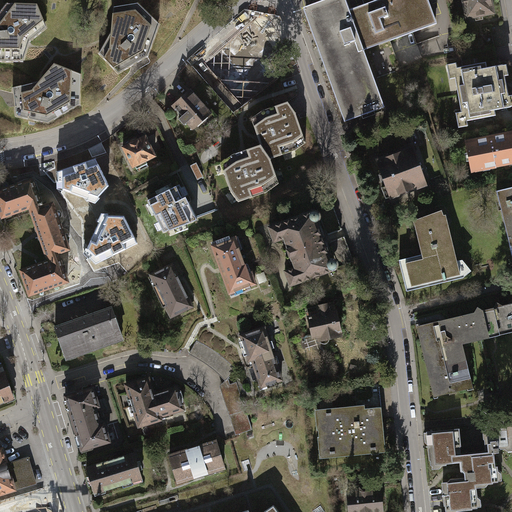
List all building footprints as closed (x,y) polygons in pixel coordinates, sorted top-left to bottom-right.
[(377,0),(372,2),(371,0),(364,0),(362,1),(364,5),(347,11),(343,0),(323,0),(302,8),(315,46),(343,121),(382,107),(361,50),(434,23),(425,0),(377,0)] [(490,0),(462,0),(466,17),(493,12),(490,0)] [(29,42),(47,27),(37,4),(6,3),(0,10),(0,61),(23,62),(29,42)] [(111,30),(98,53),(118,73),(145,58),(149,56),(159,24),(137,3),(113,7),(111,30)] [(212,66),(210,64),(206,67),(211,74),(216,72),(231,89),(236,88),(239,92),(260,73),(259,66),(265,60),(273,53),(270,49),(264,43),(263,36),(266,33),(254,25),(245,33),(227,49),(221,52),(217,57),(220,60),(212,66)] [(491,34),(477,36),(479,50),(494,48),(491,34)] [(486,68),(485,62),(455,69),(459,84),(455,85),(459,105),(462,104),(466,120),(466,122),(495,116),(494,110),(511,106),(501,65),(486,68)] [(81,74),(54,63),(39,81),(12,88),(15,116),(48,123),(80,104),(81,74)] [(214,117),(190,91),(182,99),(173,107),(181,115),(178,118),(184,125),(186,122),(192,128),(200,120),(205,125),(214,117)] [(261,145),(270,159),(295,150),(306,143),(295,113),(288,102),(263,111),(251,118),(259,139),(261,145)] [(503,163),(511,161),(511,132),(466,142),(471,170),(492,167),(492,164),(503,163)] [(129,144),(122,148),(132,168),(135,166),(137,171),(148,166),(145,160),(154,155),(144,137),(137,141),(135,138),(128,141),(129,144)] [(233,154),(221,163),(231,191),(239,202),(267,192),(279,184),(270,159),(261,145),(242,151),(233,154)] [(378,161),(383,173),(379,175),(382,183),(386,182),(388,187),(383,189),(386,199),(426,184),(413,149),(378,161)] [(63,189),(63,190),(88,199),(90,194),(98,197),(109,186),(96,159),(58,172),(58,181),(63,181),(63,189)] [(511,161),(503,163),(507,176),(511,174),(511,161)] [(48,166),(42,168),(53,196),(59,194),(48,166)] [(39,208),(39,207),(29,179),(11,185),(0,188),(0,216),(27,207),(29,212),(39,208)] [(148,200),(159,221),(155,223),(159,231),(163,229),(164,232),(196,220),(184,195),(188,194),(184,186),(180,188),(179,185),(148,200)] [(511,254),(511,187),(497,191),(511,255),(511,254)] [(37,234),(46,260),(46,261),(57,257),(55,253),(67,249),(50,203),(39,207),(39,208),(29,212),(36,233),(37,234)] [(332,204),(318,209),(327,234),(341,229),(332,204)] [(456,261),(445,215),(442,215),(441,210),(412,220),(421,253),(399,261),(407,291),(463,276),(460,259),(456,261)] [(313,211),(269,227),(274,241),(283,238),(293,267),(285,270),(290,285),(334,269),(335,267),(336,265),(336,263),(335,261),(333,259),(329,259),(323,240),(316,221),(317,219),(319,218),(319,215),(317,212),(315,212),(313,211)] [(93,254),(90,258),(96,264),(138,243),(124,216),(108,215),(108,216),(104,224),(100,222),(92,238),(88,246),(87,248),(93,254)] [(344,236),(329,241),(339,267),(353,262),(344,236)] [(220,270),(229,292),(254,282),(250,271),(247,272),(234,237),(211,245),(220,270)] [(65,281),(57,257),(46,261),(46,260),(40,263),(30,266),(19,270),(27,294),(65,281)] [(170,264),(149,274),(169,316),(190,306),(170,264)] [(444,319),(420,325),(421,330),(418,334),(421,336),(424,347),(422,350),(426,352),(429,362),(426,366),(430,369),(432,378),(430,383),(434,385),(437,395),(467,388),(465,382),(470,375),(462,370),(461,365),(466,358),(459,355),(458,349),(466,338),(474,335),(482,339),(485,332),(494,330),(500,334),(504,328),(511,325),(511,302),(502,306),(497,301),(493,307),(484,310),(477,306),(474,312),(444,319)] [(334,302),(306,307),(312,338),(318,336),(319,340),(319,342),(321,344),(324,344),(326,343),(328,341),(329,338),(341,335),(334,302)] [(83,353),(93,349),(92,346),(122,336),(111,306),(54,326),(65,356),(82,350),(83,353)] [(252,359),(261,386),(281,379),(264,328),(241,335),(249,360),(252,359)] [(207,346),(197,340),(190,353),(209,364),(217,352),(207,346)] [(227,361),(217,352),(209,364),(226,380),(236,369),(227,361)] [(5,372),(0,373),(0,402),(13,397),(5,372)] [(148,377),(125,384),(138,426),(161,419),(160,416),(183,409),(176,386),(153,393),(148,377)] [(221,386),(237,434),(252,429),(237,381),(221,386)] [(93,387),(65,395),(80,448),(108,440),(103,422),(99,423),(94,407),(98,406),(96,400),(93,387)] [(104,398),(96,400),(98,406),(100,413),(107,411),(104,398)] [(333,411),(320,412),(321,428),(318,429),(318,436),(323,436),(325,453),(337,452),(337,456),(344,455),(344,451),(360,449),(360,453),(368,452),(368,449),(381,447),(379,431),(383,430),(382,423),(378,423),(377,407),(364,408),(364,404),(356,405),(356,409),(341,410),(340,407),(333,407),(333,411)] [(484,438),(488,437),(489,448),(497,447),(501,446),(501,447),(511,446),(511,445),(511,444),(511,434),(511,429),(510,429),(510,423),(483,426),(484,438)] [(445,462),(458,461),(458,457),(456,444),(459,443),(457,429),(427,432),(430,459),(431,459),(431,464),(435,463),(436,465),(445,464),(445,462)] [(460,454),(459,443),(456,444),(458,457),(464,456),(477,455),(477,457),(487,455),(487,454),(493,454),(496,452),(497,451),(497,447),(489,448),(488,437),(484,438),(486,451),(460,454)] [(216,440),(169,455),(177,480),(224,465),(216,440)] [(0,493),(14,489),(7,464),(2,448),(0,448),(0,493)] [(134,452),(86,467),(94,493),(142,478),(134,452)] [(497,466),(494,467),(493,454),(487,454),(487,455),(477,457),(477,455),(464,456),(465,466),(461,466),(461,470),(462,471),(464,473),(468,473),(469,480),(458,481),(458,483),(448,484),(448,482),(442,482),(445,504),(446,504),(446,508),(451,508),(451,509),(471,507),(471,506),(475,505),(475,502),(476,502),(475,483),(491,481),(497,480),(496,476),(498,476),(497,466)] [(28,457),(7,464),(14,489),(36,482),(28,457)] [(360,489),(347,490),(348,511),(382,511),(380,487),(367,488),(367,486),(359,487),(360,489)]
